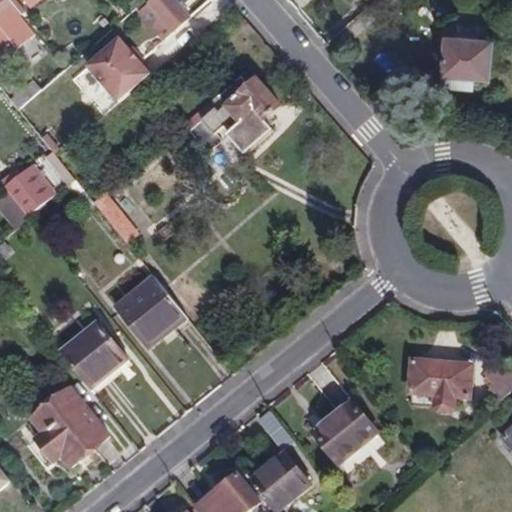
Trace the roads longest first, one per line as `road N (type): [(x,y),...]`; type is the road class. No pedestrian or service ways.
road 1 (residential): [(105,511),(381,288),(402,280)]
road 2 (residential): [(256,0),(403,173)]
road 3 (residential): [(511,179),(469,154),(423,159),(403,173)]
